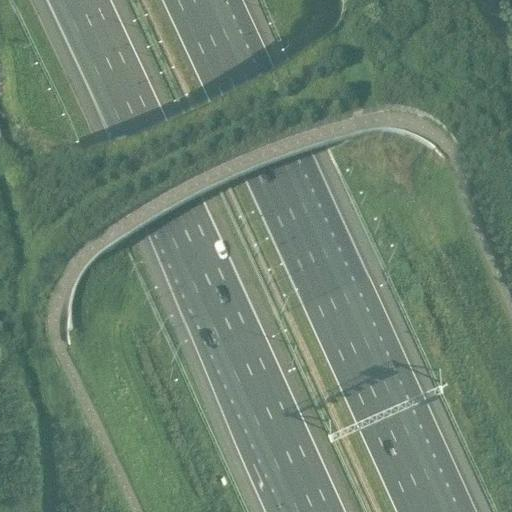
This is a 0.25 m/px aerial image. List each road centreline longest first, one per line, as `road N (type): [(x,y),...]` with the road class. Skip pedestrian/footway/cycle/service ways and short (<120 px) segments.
road 1 (motorway): [(427,511),(192,0)]
road 2 (motorway): [(79,0),(312,511)]
